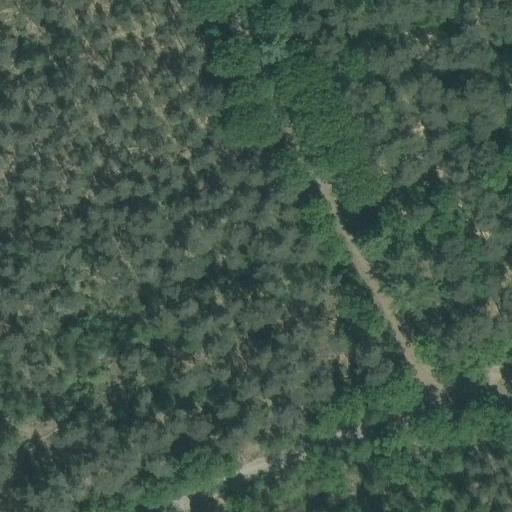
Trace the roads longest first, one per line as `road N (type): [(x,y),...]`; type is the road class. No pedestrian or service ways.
road 1 (unknown): [(477,395),(477,369),(275,0)]
road 2 (track): [(236,0),(433,379)]
road 3 (track): [(142,511),(433,379),(511,360)]
